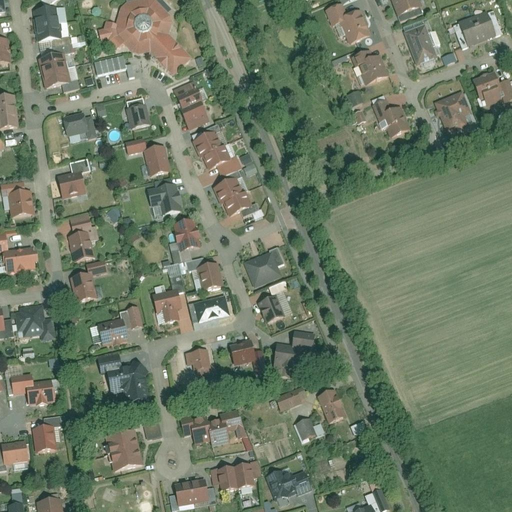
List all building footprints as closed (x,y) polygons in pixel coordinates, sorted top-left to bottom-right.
[(43,0),(41,2),(47,9),(58,0),(43,0)] [(149,0),(143,0),(127,4),(121,10),(115,26),(106,23),(104,31),(98,32),(100,47),(108,45),(114,53),(124,46),(131,55),(138,56),(151,54),(173,77),(192,60),(170,36),(172,26),(171,17),(156,2),(149,0)] [(402,0),(393,4),(398,18),(420,9),(422,9),(418,0),(402,0)] [(339,21),(348,17),(343,5),(325,13),(331,29),(341,26),(339,21)] [(420,9),(398,18),(401,24),(423,16),(420,9)] [(33,13),(35,28),(58,25),(57,10),(33,13)] [(349,46),(371,37),(361,12),(348,17),(339,21),(341,26),(349,46)] [(494,13),(487,15),(496,37),(502,35),(494,13)] [(483,44),(496,39),(496,37),(487,15),(487,14),(473,19),(483,44)] [(469,49),(483,44),(473,19),(459,24),(460,26),(468,48),(469,49)] [(35,28),(37,43),(54,41),(60,40),(58,25),(35,28)] [(416,67),(436,60),(424,26),(404,34),(416,67)] [(461,51),(468,48),(460,26),(453,29),(461,51)] [(0,65),(11,64),(8,42),(1,42),(0,37),(0,65)] [(60,40),(54,41),(56,50),(71,46),(70,39),(60,40)] [(357,66),(373,60),(370,53),(351,60),(354,68),(357,66)] [(37,62),(45,92),(62,87),(71,85),(64,55),(37,62)] [(442,59),(445,66),(456,62),(453,55),(442,59)] [(357,66),(366,88),(388,79),(380,57),(373,60),(357,66)] [(122,59),(92,64),(94,78),(125,72),(126,81),(135,79),(132,66),(123,68),(122,59)] [(494,75),(471,83),(478,102),(501,94),(498,86),(494,75)] [(511,88),(510,82),(498,86),(501,94),(505,106),(511,103),(511,88)] [(71,85),(62,87),(64,96),(80,92),(78,83),(71,85)] [(172,92),(181,114),(202,105),(203,104),(194,83),(172,92)] [(351,109),(364,104),(359,92),(346,98),(351,109)] [(462,94),(434,105),(448,137),(469,128),(464,117),(471,114),(462,94)] [(0,99),(0,129),(18,127),(14,98),(0,99)] [(126,104),(128,111),(145,107),(143,100),(126,104)] [(381,116),(391,113),(387,102),(372,108),(379,124),(384,122),(381,116)] [(188,131),(209,122),(202,105),(181,114),(188,131)] [(126,112),(131,131),(151,126),(147,107),(145,107),(128,111),(126,112)] [(104,108),(97,109),(99,119),(106,117),(104,108)] [(391,140),(411,132),(401,108),(391,113),(381,116),(384,122),(391,140)] [(365,123),(361,113),(354,116),(358,126),(365,123)] [(62,120),(67,139),(88,134),(84,120),(83,115),(62,120)] [(92,118),(84,120),(88,134),(89,141),(97,139),(92,118)] [(201,133),(203,139),(215,134),(220,132),(218,126),(201,133)] [(202,156),(221,148),(215,134),(203,139),(192,143),(198,158),(202,156)] [(144,153),(147,152),(144,140),(125,145),(128,157),(144,153)] [(202,156),(208,170),(216,167),(230,161),(225,147),(221,148),(202,156)] [(144,153),(151,179),(172,174),(165,148),(147,152),(144,153)] [(242,170),(245,178),(255,175),(248,156),(239,159),(243,170),(242,170)] [(230,161),(216,167),(221,179),(242,171),(237,159),(230,161)] [(70,166),(72,176),(80,174),(90,171),(88,162),(70,166)] [(58,179),(64,201),(86,195),(80,174),(72,176),(58,179)] [(155,184),(156,189),(173,185),(171,179),(155,184)] [(223,204),(243,196),(237,180),(214,190),(220,205),(223,204)] [(8,195),(25,193),(23,183),(0,186),(2,196),(8,195)] [(163,217),(182,212),(175,184),(173,185),(156,189),(147,192),(151,208),(160,206),(163,217)] [(8,195),(11,218),(33,215),(30,193),(25,193),(8,195)] [(223,204),(229,217),(241,212),(252,208),(247,194),(243,196),(223,204)] [(252,208),(241,212),(246,225),(263,218),(258,205),(252,208)] [(107,215),(114,223),(120,218),(113,210),(107,215)] [(69,220),(73,236),(89,233),(93,232),(88,215),(69,220)] [(126,229),(133,227),(131,217),(124,219),(126,229)] [(190,251),(201,249),(194,221),(173,226),(180,254),(190,251)] [(126,238),(131,244),(141,237),(136,231),(126,238)] [(67,238),(74,264),(95,259),(89,233),(73,236),(67,238)] [(0,253),(3,253),(8,253),(6,234),(0,234),(0,253)] [(272,252),(278,266),(284,264),(278,248),(272,251),(272,252)] [(5,274),(36,270),(34,249),(8,253),(3,253),(5,274)] [(192,262),(190,251),(180,254),(172,256),(174,266),(187,263),(192,262)] [(244,263),(255,291),(284,280),(278,266),(272,252),(244,263)] [(192,262),(187,263),(189,272),(197,270),(206,268),(203,259),(192,262)] [(91,274),(92,277),(108,273),(105,261),(86,266),(88,275),(91,274)] [(206,268),(197,270),(203,294),(223,288),(218,265),(206,268)] [(76,305),(98,299),(92,277),(91,274),(88,275),(69,279),(76,305)] [(176,292),(177,295),(185,292),(181,276),(170,279),(173,292),(176,292)] [(177,295),(176,292),(173,292),(153,297),(157,316),(162,315),(164,325),(179,321),(177,311),(180,310),(177,295)] [(258,305),(266,325),(285,317),(276,297),(258,305)] [(199,325),(228,318),(224,301),(195,308),(199,325)] [(42,306),(15,310),(18,333),(23,332),(24,338),(43,335),(41,321),(44,321),(42,306)] [(138,309),(127,312),(131,329),(132,331),(143,328),(138,309)] [(122,320),(125,331),(131,329),(127,312),(120,313),(122,320)] [(44,321),(41,321),(43,335),(44,342),(53,341),(51,320),(44,321)] [(97,326),(103,349),(128,343),(125,331),(122,320),(97,326)] [(11,321),(3,322),(4,332),(5,339),(13,338),(11,321)] [(295,333),(293,349),(305,350),(315,352),(317,336),(295,333)] [(250,342),(228,347),(234,370),(256,364),(253,354),(250,342)] [(274,369),(302,373),(305,350),(293,349),(277,347),(274,369)] [(33,358),(32,350),(22,351),(23,359),(33,358)] [(212,376),(207,352),(185,356),(190,380),(212,376)] [(263,352),(253,354),(256,364),(259,378),(269,375),(263,352)] [(106,374),(121,371),(118,355),(97,359),(101,375),(106,374)] [(129,407),(150,403),(145,379),(149,374),(133,364),(130,369),(121,371),(106,374),(111,397),(126,393),(129,407)] [(12,396),(27,394),(26,384),(32,383),(31,375),(10,378),(12,396)] [(27,394),(28,407),(54,404),(51,381),(32,383),(26,384),(27,394)] [(281,414),(302,405),(296,390),(275,399),(281,414)] [(317,398),(329,425),(346,418),(334,391),(317,398)] [(212,444),(213,449),(229,445),(226,434),(237,432),(239,443),(247,441),(240,415),(207,424),(212,444)] [(44,420),(45,429),(53,428),(61,427),(60,418),(44,420)] [(196,448),(212,444),(207,424),(206,420),(182,426),(185,439),(194,437),(196,448)] [(296,425),(302,441),(316,436),(310,420),(296,425)] [(349,428),(353,439),(366,434),(362,423),(349,428)] [(33,430),(36,454),(56,451),(53,428),(45,429),(33,430)] [(139,449),(135,432),(106,438),(110,455),(139,449)] [(4,452),(6,468),(28,465),(25,442),(3,445),(4,452)] [(143,466),(139,449),(110,455),(114,473),(143,466)] [(251,465),(254,481),(262,479),(258,461),(251,463),(251,465)] [(233,468),(237,490),(255,487),(254,481),(251,465),(233,468)] [(219,486),(220,493),(237,490),(233,468),(216,472),(219,486)] [(214,487),(219,486),(216,472),(216,470),(211,471),(214,487)] [(267,480),(277,504),(298,496),(291,479),(290,477),(284,479),(282,474),(267,480)] [(305,474),(291,479),(298,496),(299,499),(313,493),(305,474)] [(194,506),(209,503),(207,491),(205,480),(190,483),(194,506)] [(179,509),(194,506),(190,483),(174,486),(176,496),(179,509)] [(214,490),(207,491),(209,503),(210,506),(217,505),(214,490)] [(371,509),(372,511),(389,511),(382,492),(368,497),(371,509)] [(179,511),(179,509),(176,496),(169,498),(171,511),(179,511)] [(63,511),(62,501),(36,504),(37,511),(63,511)]
